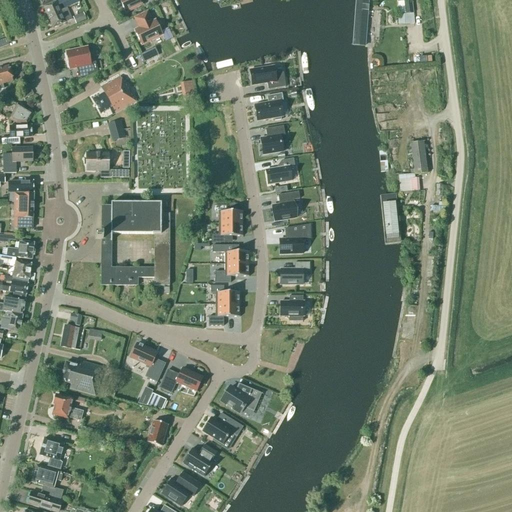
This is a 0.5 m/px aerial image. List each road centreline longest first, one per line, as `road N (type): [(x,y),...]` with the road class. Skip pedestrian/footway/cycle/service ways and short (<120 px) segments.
road 1 (unclassified): [(392,511),(407,421),(439,354),(459,168),(439,0)]
road 2 (residential): [(251,343),(260,245),(231,79)]
road 3 (track): [(439,354),(403,370),(383,404),(361,511)]
road 4 (residential): [(133,511),(222,371)]
road 5 (unclassified): [(60,211),(37,50)]
